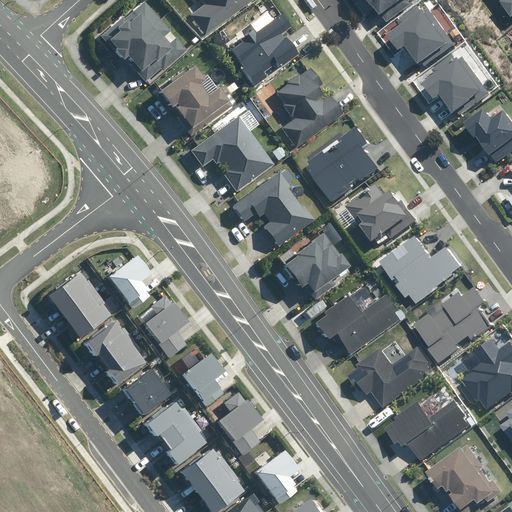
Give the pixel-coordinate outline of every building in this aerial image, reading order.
[(185,16),(201,37),(249,0),(200,0),(203,3),(185,16)] [(357,0),(359,2),(360,0),(363,0),(383,26),(416,0),(357,0)] [(511,0),(507,0),(502,4),(511,17),(511,0)] [(143,1),(99,37),(118,61),(121,58),(142,83),(158,70),(160,73),(185,53),(173,37),(165,44),(160,38),(168,32),(143,1)] [(399,53),(406,48),(424,70),(456,43),(427,8),(422,11),(417,5),(397,22),(400,26),(386,38),(399,53)] [(241,66),(237,69),(251,87),(264,77),(260,72),(273,63),(277,68),(293,56),(276,34),(285,28),(275,15),(250,34),(247,29),(236,38),(238,41),(228,49),(241,66)] [(437,101),(441,96),(462,120),(493,94),(462,58),(457,62),(451,55),(432,71),(436,76),(424,86),(437,101)] [(204,79),(190,62),(154,91),(192,138),(231,106),(207,76),(204,79)] [(291,120),(278,130),(293,149),(339,114),(325,96),(319,101),(312,91),(321,84),(309,69),(296,78),(293,75),(281,84),(282,85),(272,93),(291,120)] [(485,110),(468,124),(499,164),(511,154),(511,120),(506,112),(494,121),(485,110)] [(273,164),(237,117),(191,152),(203,168),(212,161),(216,166),(219,164),(223,169),(220,172),(236,193),(273,164)] [(310,166),(311,168),(337,202),(381,168),(366,149),(372,144),(360,128),(310,166)] [(279,144),(271,150),(278,160),(286,155),(279,144)] [(279,172),(233,205),(244,221),(255,213),(258,217),(263,214),(270,224),(264,228),(279,248),(315,222),(279,172)] [(380,186),(350,207),(377,243),(383,238),(391,248),(422,225),(397,191),(388,198),(380,186)] [(302,282),(309,293),(315,301),(336,285),(330,278),(346,266),(323,233),(279,266),(295,287),(302,282)] [(417,237),(383,262),(396,280),(399,278),(404,284),(400,287),(410,299),(414,296),(420,304),(466,270),(451,249),(435,260),(417,237)] [(112,270),(103,277),(129,310),(147,295),(138,283),(150,274),(135,255),(125,263),(121,258),(109,267),(112,270)] [(81,286),(84,283),(75,271),(42,296),(74,338),(107,313),(98,302),(94,304),(81,286)] [(465,294),(416,326),(442,365),(463,351),(460,346),(472,338),(473,340),(490,329),(477,310),(488,303),(478,288),(466,295),(465,294)] [(338,341),(350,358),(402,320),(382,294),(358,312),(347,296),(310,323),(324,342),(328,340),(332,346),(338,341)] [(151,312),(137,323),(167,360),(185,346),(174,332),(185,323),(164,296),(149,309),(151,312)] [(108,388),(144,360),(110,315),(74,342),(108,388)] [(511,346),(509,343),(501,349),(493,338),(475,352),(482,363),(472,370),(474,373),(465,380),(488,411),(511,393),(511,346)] [(375,391),(387,408),(439,371),(421,346),(396,364),(384,347),(360,365),(362,368),(352,376),(358,385),(362,382),(371,394),(375,391)] [(201,406),(219,393),(208,379),(219,371),(205,353),(177,375),(201,406)] [(144,360),(108,388),(134,423),(171,396),(144,360)] [(257,421),(236,393),(223,403),(227,409),(212,419),(239,457),(259,442),(249,427),(257,421)] [(194,435),(201,430),(183,407),(176,412),(168,401),(138,424),(147,435),(152,432),(164,448),(159,452),(169,465),(199,442),(194,435)] [(424,461),(472,427),(466,418),(468,417),(456,401),(431,419),(419,402),(398,417),(400,420),(387,430),(399,446),(403,443),(406,448),(412,444),(424,461)] [(501,426),(511,440),(511,410),(507,414),(510,419),(501,426)] [(208,445),(174,471),(206,511),(208,511),(240,487),(208,445)] [(491,503),(504,493),(495,481),(493,483),(483,469),(485,467),(469,445),(431,473),(443,490),(448,487),(465,511),(479,502),(481,505),(488,500),(491,503)] [(278,504),(294,493),(289,486),(290,484),(285,477),(293,471),(278,450),(248,471),(269,500),(273,497),(278,504)] [(262,511),(256,503),(251,507),(243,496),(221,511),(262,511)] [(326,511),(316,499),(308,505),(305,501),(295,509),(297,511),(326,511)]
